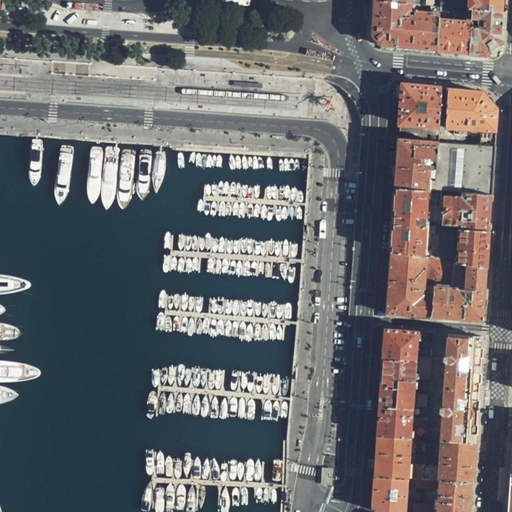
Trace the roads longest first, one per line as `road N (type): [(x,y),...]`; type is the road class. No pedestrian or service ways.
road 1 (secondary): [(0,28),(288,47)]
road 2 (tertiary): [(363,61),(378,105),(364,320)]
road 3 (tertiary): [(504,281),(497,254),(510,73)]
road 4 (tertiary): [(364,320),(348,511)]
road 5 (tertiary): [(489,511),(501,329)]
road 6 (secondary): [(510,73),(363,61)]
road 7 (residential): [(501,329),(364,320)]
road 8 (tertiary): [(504,281),(511,156)]
